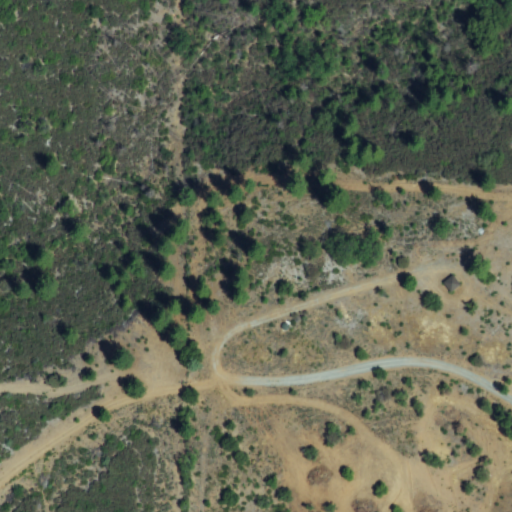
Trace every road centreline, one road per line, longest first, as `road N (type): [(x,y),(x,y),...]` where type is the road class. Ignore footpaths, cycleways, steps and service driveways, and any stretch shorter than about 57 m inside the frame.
road 1 (residential): [(511,396),(467,370),(418,357),(361,362),(315,378),(217,379)]
road 2 (track): [(217,379),(181,358),(138,363),(84,385),(0,385)]
